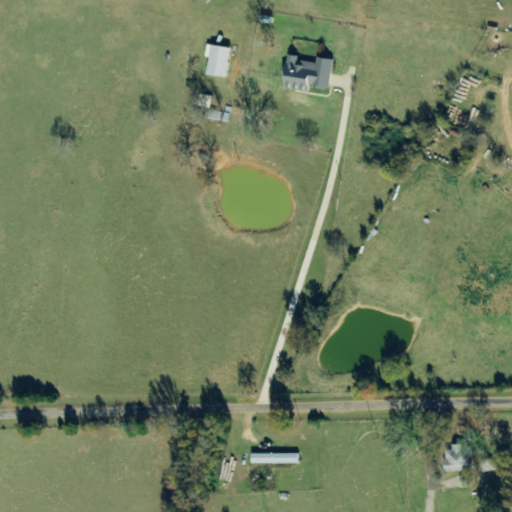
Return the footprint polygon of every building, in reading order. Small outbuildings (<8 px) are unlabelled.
[(234,48),(210,44),(208,57),(214,58),(211,74),(229,78),(234,48)] [(333,89),(336,59),(320,57),(320,62),(301,61),(302,56),(291,55),(288,88),(313,90),(314,87),(333,89)] [(476,447),(449,448),(450,472),(477,471),(476,447)] [(302,453),(255,454),(255,464),(302,463),(302,453)] [(462,476),(464,488),(475,486),(474,475),(462,476)]
